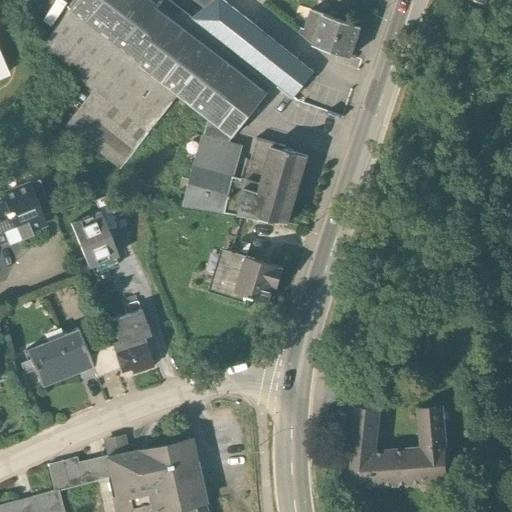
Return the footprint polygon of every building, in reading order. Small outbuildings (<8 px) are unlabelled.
[(74,0),(69,7),(71,7),(176,91),(208,117),(232,136),(274,85),(191,19),(167,0),(74,0)] [(167,0),(191,19),(215,0),(167,0)] [(226,0),(215,0),(191,19),(274,85),(294,102),(318,78),(226,0)] [(176,91),(71,7),(37,51),(93,94),(66,130),(116,168),(176,91)] [(362,29),(312,11),(299,36),(312,48),(352,63),(362,29)] [(208,117),(184,200),(224,211),(241,147),(226,144),(232,136),(208,117)] [(310,159),(271,149),(253,218),(292,228),(310,159)] [(32,182),(8,191),(25,236),(50,228),(32,182)] [(0,242),(1,245),(25,236),(8,191),(0,193),(0,242)] [(99,218),(106,235),(117,230),(105,200),(94,204),(99,218)] [(99,218),(66,232),(83,271),(116,258),(106,235),(99,218)] [(280,269),(246,260),(235,300),(270,309),(280,269)] [(113,343),(116,351),(144,340),(143,336),(151,333),(141,307),(112,319),(120,340),(113,343)] [(84,331),(32,349),(46,389),(98,372),(84,331)] [(154,365),(144,340),(116,351),(122,366),(130,363),(134,372),(154,365)] [(382,411),(357,409),(347,493),(451,486),(446,408),(418,409),(420,450),(380,452),(382,411)] [(200,436),(108,453),(117,501),(152,494),(154,511),(170,511),(213,504),(200,436)] [(70,511),(65,493),(0,511),(70,511)]
